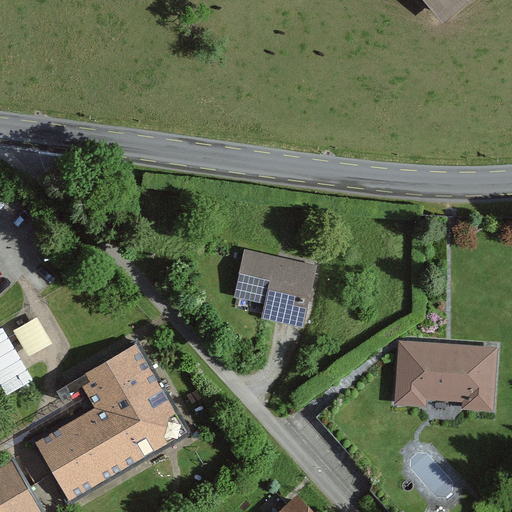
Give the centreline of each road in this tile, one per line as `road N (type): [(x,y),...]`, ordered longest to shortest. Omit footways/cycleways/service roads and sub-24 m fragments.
road 1 (residential): [(356,511),(58,173),(35,133)]
road 2 (secondary): [(35,133),(367,177),(511,182)]
